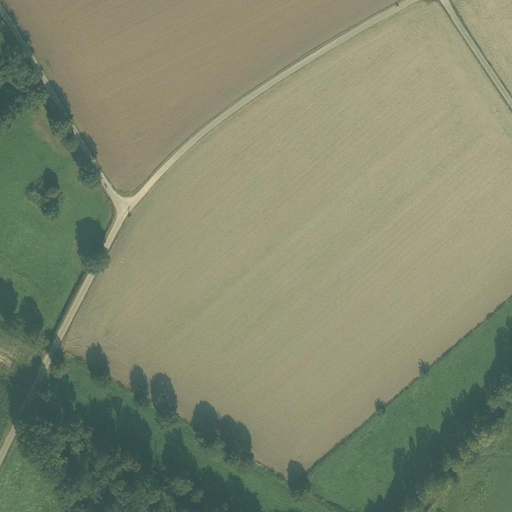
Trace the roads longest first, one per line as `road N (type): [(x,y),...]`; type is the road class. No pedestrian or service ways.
road 1 (unclassified): [(412,0),(240,103),(121,213)]
road 2 (unclassified): [(121,213),(0,459)]
road 3 (unclassified): [(0,10),(121,213)]
road 4 (unclassified): [(443,0),(511,100)]
